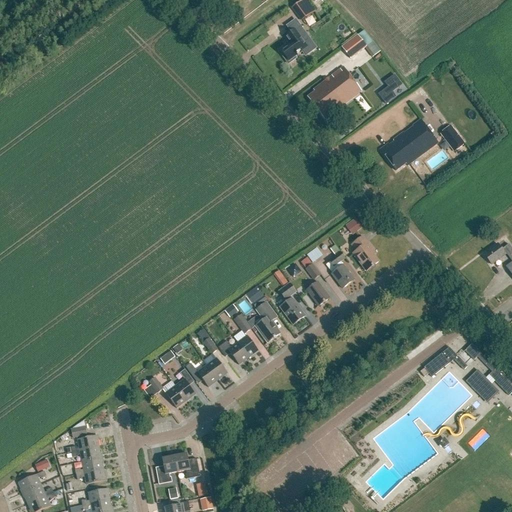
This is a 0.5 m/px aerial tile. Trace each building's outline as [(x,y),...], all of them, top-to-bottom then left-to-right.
[(300,22),(315,12),(312,7),(297,18),(300,22)] [(295,30),(285,38),(289,43),(280,50),(285,56),(283,57),(288,64),(296,59),(295,57),(297,55),(298,56),(300,55),(299,54),(308,47),(295,30)] [(350,60),(367,47),(366,47),(373,42),(364,31),(358,36),(357,35),(341,47),(350,60)] [(361,92),(349,75),(343,67),(313,90),(314,92),(307,97),(325,120),(361,92)] [(379,95),(386,105),(396,97),(392,93),(402,86),(395,76),(385,83),(388,88),(379,95)] [(406,164),(408,167),(439,144),(421,120),(381,150),(396,171),(406,164)] [(440,134),(454,152),(465,144),(451,126),(440,134)] [(355,219),(348,225),(354,234),(355,233),(357,237),(359,235),(357,232),(362,228),(355,219)] [(366,272),(379,263),(371,252),(373,251),(363,237),(352,246),(356,252),(353,254),(366,272)] [(498,244),(484,254),(492,265),(506,255),(511,262),(506,267),(511,276),(511,256),(511,255),(511,254),(511,249),(509,245),(502,250),(498,244)] [(336,257),(329,262),(336,271),(332,275),(343,290),(355,281),(341,262),(345,259),(341,253),(335,246),(330,250),(336,257)] [(312,263),(323,256),(317,248),(307,255),(312,263)] [(314,281),(320,276),(307,258),(301,263),(314,281)] [(279,283),(285,279),(279,271),(274,275),(279,283)] [(259,285),(265,294),(272,290),(265,281),(259,285)] [(319,307),(330,299),(318,283),(307,291),(319,307)] [(279,292),(283,296),(286,301),(286,300),(288,302),(280,308),(293,326),(305,317),(292,299),(290,297),(296,293),(290,284),(279,292)] [(263,297),(253,304),(255,308),(266,300),(263,297)] [(280,335),(271,322),(277,318),(266,303),(256,310),(263,320),(255,326),(268,344),(280,335)] [(229,318),(238,312),(233,305),(225,312),(229,318)] [(234,320),(244,334),(252,329),(241,314),(234,320)] [(247,337),(238,344),(249,359),(258,352),(247,337)] [(218,350),(210,338),(203,343),(212,355),(218,350)] [(249,359),(238,344),(231,348),(227,342),(219,348),(226,358),(231,354),(239,366),(249,359)] [(465,351),(474,360),(477,357),(492,372),(489,376),(509,396),(511,393),(511,382),(501,372),(500,373),(472,344),(465,351)] [(177,355),(182,351),(178,345),(173,349),(177,355)] [(464,370),(468,367),(449,348),(424,368),(425,369),(420,372),(424,378),(429,374),(432,378),(454,360),(464,370)] [(170,361),(175,357),(171,352),(166,355),(170,361)] [(217,359),(207,366),(218,381),(228,374),(217,359)] [(218,381),(207,366),(197,373),(191,364),(186,368),(194,379),(199,375),(208,388),(218,381)] [(487,403),(500,391),(478,369),(466,381),(487,403)] [(185,380),(175,387),(186,402),(196,395),(187,383),(192,380),(185,370),(180,374),(185,380)] [(149,383),(151,385),(144,391),(150,400),(158,394),(163,390),(155,379),(149,383)] [(186,402),(175,387),(166,394),(177,409),(186,402)] [(85,427),(71,430),(73,439),(87,436),(85,427)] [(77,440),(79,446),(79,448),(76,449),(76,447),(70,448),(71,453),(99,448),(97,436),(77,440)] [(449,445),(444,438),(438,443),(443,450),(449,445)] [(99,448),(71,453),(72,454),(72,458),(78,457),(78,456),(80,455),(82,463),(101,459),(99,448)] [(188,461),(187,454),(175,457),(178,473),(186,471),(187,475),(186,475),(187,480),(200,477),(197,459),(188,461)] [(178,473),(175,457),(162,459),(164,467),(156,468),(159,485),(172,483),(171,478),(170,478),(169,474),(178,473)] [(101,459),(82,463),(84,470),(81,471),(80,469),(75,470),(76,476),(104,470),(101,459)] [(48,462),(36,467),(38,473),(50,468),(48,462)] [(104,470),(76,476),(77,480),(83,479),(82,478),(85,477),(87,485),(106,481),(104,470)] [(19,483),(23,494),(41,486),(39,480),(47,477),(45,472),(19,483)] [(202,497),(208,496),(206,484),(200,485),(202,497)] [(44,492),(41,486),(23,494),(28,504),(54,493),(52,488),(44,492)] [(81,501),(82,506),(110,501),(108,489),(88,493),(90,500),(81,501)] [(48,501),(56,498),(54,493),(28,504),(31,511),(39,511),(51,507),(48,501)] [(200,500),(202,511),(213,510),(211,498),(200,500)] [(110,501),(82,506),(83,511),(89,510),(88,509),(91,508),(92,511),(111,511),(112,511),(110,501)]
